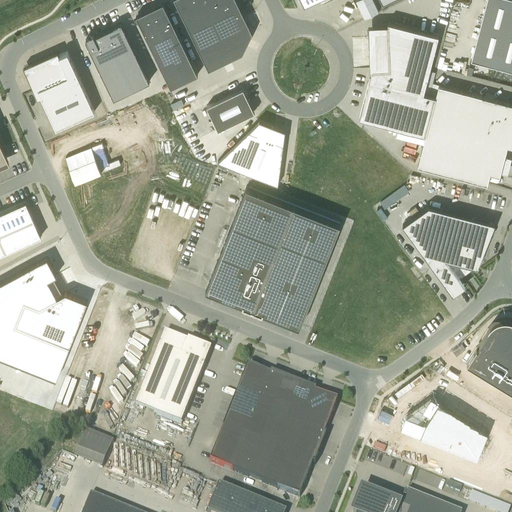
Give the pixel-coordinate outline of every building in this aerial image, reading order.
[(175,0),(208,69),(243,52),(252,32),(241,9),(240,9),(235,0),(175,0)] [(511,0),(485,0),(471,58),(511,69),(511,0)] [(161,3),(163,5),(139,17),(137,14),(136,15),(171,87),(198,74),(163,2),(161,3)] [(372,69),(359,117),(425,134),(435,96),(423,92),(439,34),(388,21),(388,26),(368,26),(368,70),(372,69)] [(87,39),(86,40),(114,98),(150,81),(121,22),(102,32),(101,31),(97,32),(98,34),(95,35),(94,33),(86,36),(87,39)] [(38,98),(42,96),(56,128),(95,111),(68,51),(59,55),(58,51),(23,66),(38,98)] [(511,103),(438,84),(435,96),(425,134),(417,165),(487,184),(490,172),(499,175),(511,125),(511,103)] [(243,87),(206,105),(218,129),(255,111),(243,87)] [(283,130),(259,120),(258,121),(218,161),(278,184),(283,132),(283,130)] [(0,167),(10,163),(0,140),(0,167)] [(340,223),(246,186),(205,289),(242,304),(262,312),(299,326),(340,223)] [(26,201),(0,212),(0,254),(41,236),(37,228),(38,227),(29,206),(28,206),(26,201)] [(429,205),(403,224),(453,294),(465,285),(459,278),(476,267),(477,267),(495,223),(429,205)] [(349,249),(316,333),(366,353),(399,268),(349,249)] [(47,256),(0,281),(0,356),(56,379),(87,300),(66,291),(57,296),(49,301),(39,284),(48,279),(57,274),(57,273),(56,274),(52,267),(53,267),(47,256)] [(117,321),(104,353),(135,365),(150,327),(141,323),(141,321),(118,312),(114,320),(117,321)] [(490,328),(469,363),(511,389),(511,319),(510,319),(509,319),(507,319),(505,319),(503,319),(502,320),(500,320),(498,321),(497,322),(495,323),(494,324),(493,325),(492,327),(490,328)] [(187,342),(165,333),(135,407),(182,426),(212,350),(188,340),(187,342)] [(324,435),(338,402),(315,393),(316,391),(271,373),(270,376),(247,367),(210,463),(300,498),(313,465),(315,466),(327,436),(324,435)] [(389,417),(465,448),(475,422),(420,388),(393,408),(389,417)] [(113,442),(86,430),(75,458),(102,469),(113,442)] [(284,511),(219,485),(207,511),(284,511)] [(456,511),(406,492),(401,505),(361,489),(352,511),(456,511)] [(496,511),(509,511),(511,507),(473,491),(469,501),(496,511)] [(38,493),(34,504),(56,511),(60,501),(38,493)] [(135,511),(91,494),(83,511),(135,511)]
